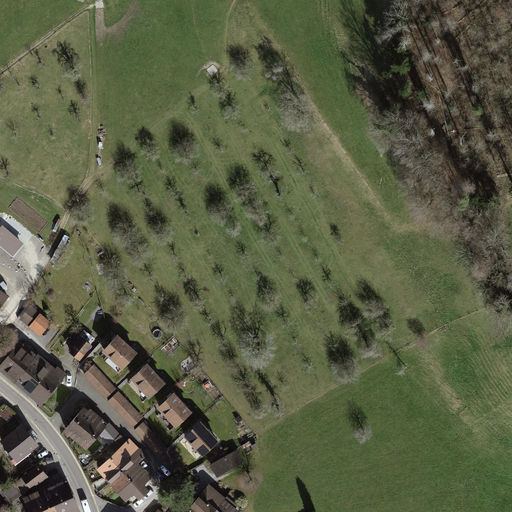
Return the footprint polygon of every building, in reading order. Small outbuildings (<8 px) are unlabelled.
[(2,226),(0,228),(0,246),(13,257),(24,244),(2,226)] [(0,308),(10,297),(0,288),(0,308)] [(40,312),(31,305),(19,318),(28,326),(40,312)] [(51,322),(40,312),(28,326),(40,335),(51,322)] [(117,332),(102,350),(122,368),(137,351),(117,332)] [(92,344),(81,335),(68,350),(79,359),(92,344)] [(0,368),(15,381),(37,354),(20,340),(0,364),(0,368)] [(30,394),(53,366),(38,353),(37,354),(15,381),(30,394)] [(147,362),(130,377),(149,397),(165,383),(147,362)] [(116,388),(95,364),(84,374),(105,398),(116,388)] [(53,366),(30,394),(42,404),(68,374),(58,366),(56,368),(53,366)] [(142,416),(118,390),(107,400),(131,426),(142,416)] [(192,411),(174,390),(157,406),(175,426),(192,411)] [(63,429),(74,439),(97,412),(90,407),(88,410),(83,406),(63,429)] [(1,409),(0,410),(0,414),(8,421),(14,413),(7,407),(4,411),(1,409)] [(104,419),(97,412),(74,439),(86,448),(98,433),(106,424),(102,421),(104,419)] [(219,439),(200,419),(184,435),(203,454),(219,439)] [(5,421),(0,425),(0,436),(10,428),(5,421)] [(106,424),(98,433),(108,445),(109,444),(120,434),(108,421),(106,424)] [(167,447),(143,421),(134,430),(158,456),(167,447)] [(40,443),(23,422),(1,439),(18,460),(40,443)] [(115,451),(127,441),(120,434),(109,444),(115,451)] [(105,478),(140,448),(131,438),(127,441),(115,451),(96,468),(105,478)] [(249,441),(241,446),(243,449),(251,444),(249,441)] [(137,461),(139,464),(147,457),(140,448),(105,478),(110,484),(137,461)] [(237,449),(210,464),(217,476),(244,461),(237,449)] [(118,494),(145,470),(139,464),(137,461),(110,484),(118,494)] [(48,476),(39,463),(22,476),(31,488),(48,476)] [(145,470),(118,494),(126,502),(135,494),(140,500),(149,493),(144,487),(153,479),(145,470)] [(31,488),(22,476),(14,482),(22,494),(31,488)] [(48,486),(55,502),(73,493),(66,478),(48,486)] [(22,494),(14,482),(2,491),(11,503),(22,494)] [(192,511),(212,511),(225,498),(208,483),(187,507),(192,511)] [(48,486),(39,490),(48,511),(59,511),(55,502),(48,486)] [(31,511),(48,511),(39,490),(24,497),(31,511)] [(73,511),(80,509),(73,493),(55,502),(59,511),(73,511)] [(240,511),(225,498),(212,511),(240,511)]
